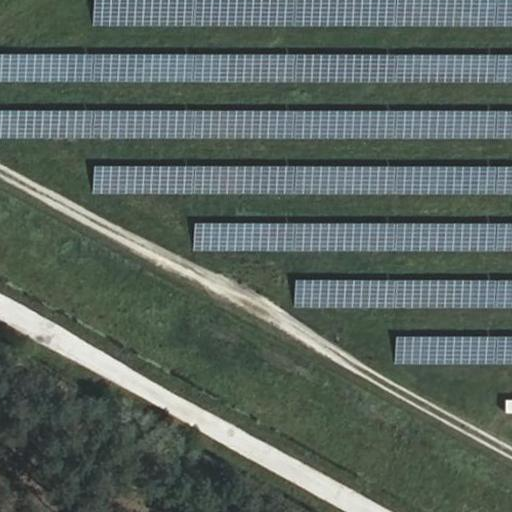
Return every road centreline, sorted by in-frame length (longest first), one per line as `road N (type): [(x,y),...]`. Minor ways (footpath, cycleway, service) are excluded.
road 1 (unknown): [(511,440),(0,165)]
road 2 (track): [(367,511),(0,306)]
